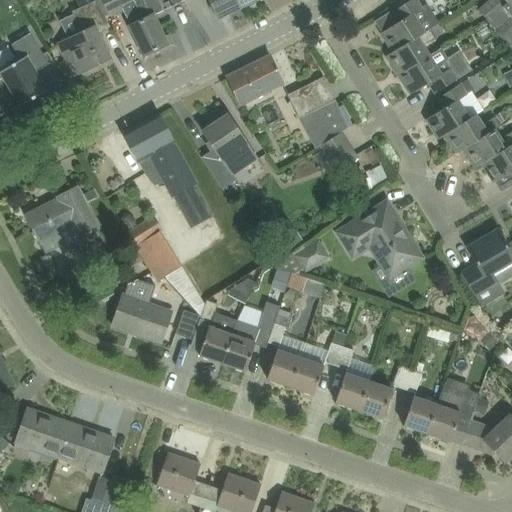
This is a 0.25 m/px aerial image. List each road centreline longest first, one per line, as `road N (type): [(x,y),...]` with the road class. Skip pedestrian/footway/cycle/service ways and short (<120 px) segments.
road 1 (residential): [(478,511),(79,374),(33,341),(0,286)]
road 2 (tertiary): [(0,165),(318,10)]
road 3 (residential): [(511,192),(448,228),(318,10)]
